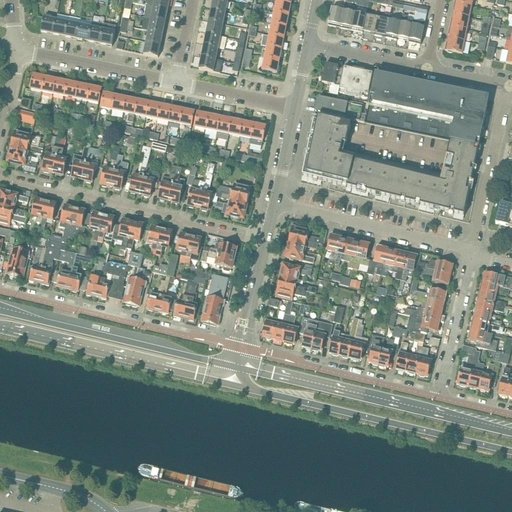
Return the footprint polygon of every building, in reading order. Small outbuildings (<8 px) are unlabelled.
[(145,0),(144,6),(146,6),(167,11),(169,0),(145,0)] [(218,0),(212,0),(211,11),(225,14),(228,2),(218,0)] [(291,6),(275,2),(273,14),(289,17),(291,6)] [(469,19),(472,7),(454,4),(453,12),(454,12),(453,16),(469,19)] [(146,6),(143,18),(150,20),(165,23),(167,11),(146,6)] [(340,28),(343,11),(344,7),(339,6),(338,10),(331,9),(328,26),(336,28),(336,27),(340,28)] [(223,25),(225,14),(211,11),(208,22),(223,25)] [(351,30),(354,14),(343,11),(340,28),(339,29),(351,31),(351,30)] [(386,37),(389,21),(390,15),(385,13),(383,19),(377,18),(374,35),(374,36),(385,38),(386,37)] [(286,28),(289,17),(273,14),(271,25),(286,28)] [(362,33),(363,32),(366,16),(354,14),(351,30),(351,31),(362,33)] [(363,32),(374,35),(377,18),(378,15),(373,14),(372,17),(366,16),(363,32)] [(401,23),(397,39),(409,42),(413,22),(407,21),(408,17),(402,16),(401,23)] [(451,20),(449,27),(467,31),(469,19),(453,16),(453,20),(451,20)] [(55,20),(43,18),(40,33),(53,35),(55,20)] [(143,18),(141,30),(148,31),(163,34),(165,23),(150,20),(143,18)] [(53,35),(64,37),(67,23),(55,20),(53,35)] [(79,25),(76,40),(88,42),(92,23),(80,21),(79,25)] [(397,39),(401,23),(389,21),(386,37),(385,38),(397,41),(397,39)] [(88,42),(100,45),(103,25),(99,24),(92,22),(92,23),(88,42)] [(208,22),(206,34),(220,37),(223,25),(208,22)] [(413,22),(409,42),(408,43),(420,45),(424,25),(413,22)] [(482,22),(480,34),(487,35),(489,23),(482,22)] [(64,37),(76,40),(79,25),(67,23),(64,37)] [(104,24),(103,25),(100,45),(112,47),(116,26),(104,24)] [(286,28),(271,25),(268,36),(284,40),(286,28)] [(465,43),(467,31),(449,27),(448,35),(449,35),(449,39),(465,43)] [(163,34),(148,31),(145,43),(160,46),(163,34)] [(206,34),(203,46),(218,49),(224,50),(226,42),(227,42),(227,39),(226,38),(220,37),(206,34)] [(479,41),(478,45),(485,47),(486,42),(487,35),(480,34),(479,41)] [(282,51),(284,40),(268,36),(266,48),(282,51)] [(446,52),(462,55),(465,43),(449,39),(448,43),(446,43),(444,51),(446,51),(446,52)] [(236,53),(242,54),(244,42),(238,41),(236,53)] [(158,58),(160,46),(145,43),(143,55),(158,58)] [(203,46),(201,58),(216,61),(218,49),(203,46)] [(485,60),(492,61),(495,49),(488,47),(485,60)] [(261,53),(260,58),(264,59),(279,62),(282,51),(266,48),(265,54),(261,53)] [(242,67),(249,68),(251,56),(245,55),(242,67)] [(222,62),(216,61),(201,58),(198,70),(220,74),(222,62)] [(277,74),(279,62),(264,59),(261,71),(277,74)] [(323,74),(322,83),(331,85),(330,86),(329,91),(328,93),(329,93),(329,94),(326,93),(324,100),(336,102),(337,99),(338,93),(344,68),(343,68),(342,69),(341,69),(338,68),(338,67),(325,64),(323,74)] [(344,68),(338,93),(351,96),(367,99),(372,74),(364,72),(363,74),(356,72),(352,72),(352,70),(344,68)] [(42,93),(45,77),(33,75),(30,90),(42,93)] [(375,75),(370,97),(365,123),(450,141),(478,147),(479,146),(482,131),(485,115),(489,98),(440,88),(425,85),(398,79),(380,76),(375,75)] [(56,80),(45,77),(42,93),(53,95),(56,80)] [(64,97),(67,82),(56,80),(53,95),(64,97)] [(79,84),(67,82),(64,97),(75,100),(79,84)] [(90,86),(79,84),(75,100),(87,102),(90,86)] [(87,102),(98,104),(101,89),(90,86),(87,102)] [(115,96),(104,93),(100,109),(112,112),(115,96)] [(126,98),(115,96),(112,112),(123,114),(126,98)] [(126,98),(123,114),(129,115),(127,122),(133,123),(134,116),(138,100),(126,98)] [(22,99),(20,108),(29,110),(31,101),(22,99)] [(318,99),(315,113),(364,123),(365,119),(360,118),(362,108),(363,105),(337,99),(336,102),(324,100),(318,99)] [(134,116),(146,119),(149,103),(138,100),(134,116)] [(160,105),(149,103),(146,119),(157,121),(160,105)] [(171,107),(160,105),(157,121),(168,123),(171,107)] [(38,106),(37,112),(48,115),(50,109),(38,106)] [(168,123),(179,126),(183,110),(171,107),(168,123)] [(50,109),(48,115),(59,118),(61,111),(50,109)] [(194,112),(183,110),(179,126),(191,128),(194,112)] [(34,124),(36,115),(19,111),(17,120),(34,124)] [(209,115),(197,113),(194,128),(206,131),(209,115)] [(217,133),(220,117),(209,115),(206,131),(217,133)] [(220,117),(217,133),(216,139),(227,142),(228,135),(231,120),(220,117)] [(304,168),(302,177),(308,179),(312,180),(312,179),(318,181),(321,182),(322,182),(329,184),(346,188),(353,190),(361,192),(368,194),(368,193),(376,195),(375,195),(383,197),(390,199),(405,202),(413,204),(413,205),(419,206),(427,208),(434,210),(434,209),(435,209),(440,211),(464,217),(465,212),(467,204),(466,204),(468,196),(469,196),(470,189),(473,171),(475,163),(478,147),(450,141),(446,156),(444,164),(442,175),(441,179),(354,158),(340,154),(341,150),(342,145),(346,146),(350,126),(314,117),(313,124),(312,127),(311,133),(311,134),(309,144),(308,150),(306,158),(304,167),(304,168)] [(239,138),(243,122),(231,120),(228,135),(239,138)] [(254,124),(243,122),(239,138),(251,140),(254,124)] [(254,124),(251,140),(250,144),(261,147),(265,127),(254,124)] [(120,126),(119,132),(130,135),(132,128),(120,126)] [(13,138),(12,143),(14,143),(15,142),(19,143),(20,146),(26,147),(26,145),(28,146),(28,147),(40,150),(43,150),(44,150),(43,150),(39,149),(40,144),(41,138),(31,136),(15,132),(14,133),(13,133),(12,138),(13,138)] [(56,138),(54,147),(51,157),(46,156),(42,171),(44,171),(44,173),(48,174),(49,173),(53,174),(53,171),(52,171),(53,167),(55,166),(57,160),(55,160),(55,158),(56,158),(61,140),(56,138)] [(65,140),(61,140),(56,158),(55,158),(55,160),(57,160),(55,166),(53,167),(52,171),(53,171),(53,174),(57,175),(57,176),(61,177),(62,176),(63,176),(67,161),(61,159),(66,141),(65,140)] [(10,147),(9,151),(10,152),(10,153),(26,157),(27,152),(39,155),(42,156),(43,150),(40,150),(28,147),(28,146),(26,145),(26,147),(20,146),(19,143),(15,142),(14,143),(12,143),(11,147),(10,147)] [(133,177),(129,192),(131,192),(131,194),(135,195),(135,194),(140,195),(140,192),(139,192),(140,188),(142,187),(144,181),(142,181),(142,179),(143,179),(146,169),(148,159),(149,160),(151,150),(153,144),(147,142),(146,148),(143,147),(141,154),(144,155),(141,167),(138,178),(133,177)] [(191,143),(189,149),(201,152),(203,146),(191,143)] [(82,181),(82,178),(81,178),(82,174),(84,173),(86,167),(84,167),(84,165),(85,165),(88,155),(90,145),(85,144),(82,158),(74,156),(73,163),(75,163),(71,178),(73,178),(73,180),(77,181),(78,180),(82,181)] [(8,154),(7,158),(8,159),(7,162),(36,169),(37,164),(32,163),(30,163),(31,158),(32,158),(26,157),(10,153),(9,154),(8,154)] [(82,178),(82,181),(86,182),(86,183),(90,184),(90,183),(92,183),(96,169),(97,168),(99,164),(98,162),(92,160),(93,156),(88,155),(85,165),(84,165),(84,167),(86,167),(84,173),(82,174),(81,178),(82,178)] [(111,181),(110,185),(111,185),(111,188),(115,189),(115,190),(119,191),(120,190),(121,190),(125,176),(126,176),(127,173),(127,172),(129,165),(122,163),(123,157),(118,156),(117,162),(114,172),(113,172),(113,174),(115,174),(113,180),(111,181)] [(247,157),(246,163),(261,167),(262,160),(247,157)] [(111,188),(111,185),(110,185),(111,181),(113,180),(115,174),(113,174),(113,172),(114,172),(117,162),(112,161),(109,171),(104,170),(100,185),(102,185),(102,187),(106,188),(106,187),(111,188)] [(212,196),(206,194),(207,189),(209,189),(209,190),(210,185),(212,177),(213,176),(212,175),(214,166),(208,164),(204,183),(201,193),(200,193),(200,195),(202,195),(200,201),(198,202),(197,206),(198,206),(198,209),(202,210),(202,211),(206,212),(206,211),(208,211),(210,202),(214,203),(216,197),(217,194),(215,194),(214,195),(212,195),(212,196)] [(175,176),(172,186),(171,186),(171,188),(173,188),(171,194),(169,195),(168,199),(169,199),(169,202),(173,203),(173,204),(177,205),(178,204),(179,204),(185,181),(179,180),(182,169),(177,167),(175,176)] [(191,168),(186,186),(193,187),(197,169),(191,168)] [(148,198),(148,197),(150,197),(153,187),(157,188),(159,177),(149,175),(151,170),(146,169),(143,179),(142,179),(142,181),(144,181),(142,187),(140,188),(139,192),(140,192),(140,195),(144,196),(144,197),(148,198)] [(171,188),(171,186),(172,186),(175,176),(170,174),(169,179),(163,177),(158,199),(160,199),(160,201),(164,202),(164,201),(169,202),(169,199),(168,199),(169,195),(171,194),(173,188),(171,188)] [(191,191),(187,206),(189,206),(189,208),(193,209),(193,208),(198,209),(198,206),(197,206),(198,202),(200,201),(202,195),(200,195),(200,193),(201,193),(204,183),(194,180),(193,187),(192,191),(191,191)] [(245,199),(248,199),(249,195),(250,195),(251,191),(250,190),(250,189),(234,185),(233,190),(218,187),(217,192),(232,196),(232,195),(234,195),(234,197),(240,199),(241,197),(246,198),(245,199)] [(0,192),(0,193),(0,202),(15,206),(16,201),(27,204),(29,199),(25,198),(0,192)] [(248,199),(245,199),(246,198),(241,197),(240,199),(234,197),(234,195),(232,195),(232,196),(217,192),(217,194),(216,197),(230,201),(229,206),(245,210),(246,209),(247,209),(248,205),(247,204),(248,199)] [(35,200),(31,216),(37,217),(33,236),(32,237),(37,238),(37,237),(42,218),(43,219),(43,217),(41,216),(43,210),(45,209),(46,206),(45,206),(46,203),(42,202),(41,201),(37,200),(37,201),(35,200)] [(24,219),(25,213),(13,211),(15,206),(0,202),(0,214),(2,215),(3,213),(10,214),(9,216),(11,217),(12,216),(24,219)] [(46,203),(45,206),(46,206),(45,209),(43,210),(41,216),(43,217),(43,219),(42,218),(37,237),(42,238),(47,220),(53,221),(56,205),(55,205),(54,204),(50,203),(50,204),(46,203)] [(244,216),(245,216),(246,211),(245,211),(245,210),(229,206),(217,203),(216,203),(216,204),(216,205),(213,206),(213,207),(222,209),(223,210),(222,214),(225,214),(225,215),(227,215),(226,215),(243,220),(244,216)] [(495,224),(506,227),(511,205),(502,203),(500,212),(498,212),(495,224)] [(74,213),(75,210),(71,209),(70,208),(66,207),(66,208),(64,207),(60,223),(61,223),(59,228),(65,229),(63,238),(52,236),(51,238),(47,236),(44,247),(45,247),(47,248),(60,251),(65,252),(68,236),(71,225),(72,226),(72,224),(70,223),(72,217),(74,216),(75,213),(74,213)] [(68,236),(68,239),(73,240),(73,237),(74,234),(79,236),(78,239),(83,240),(85,229),(82,228),(83,223),(85,214),(85,212),(84,212),(84,211),(79,210),(79,211),(75,210),(74,213),(75,213),(74,216),(72,217),(70,223),(72,224),(72,226),(71,225),(68,236)] [(0,224),(10,227),(11,221),(25,225),(26,219),(24,219),(12,216),(11,217),(9,216),(10,214),(3,213),(2,215),(0,214),(0,224)] [(89,230),(95,231),(93,242),(97,243),(100,232),(101,232),(101,231),(99,230),(101,224),(103,223),(104,220),(103,219),(104,217),(100,216),(99,215),(95,214),(95,215),(93,214),(89,230)] [(100,232),(97,243),(101,244),(102,244),(103,241),(111,243),(112,240),(115,226),(113,225),(114,219),(113,219),(112,218),(108,217),(108,218),(104,217),(103,219),(104,220),(103,223),(101,224),(99,230),(101,231),(101,232),(100,232)] [(133,227),(132,226),(133,224),(129,223),(128,222),(124,221),(124,222),(122,221),(121,227),(115,226),(112,240),(122,243),(120,251),(126,252),(129,239),(130,239),(130,238),(128,237),(130,231),(132,230),(133,227)] [(129,239),(126,250),(131,251),(134,240),(140,242),(140,239),(144,240),(146,231),(142,230),(143,226),(142,226),(141,225),(137,224),(137,225),(133,224),(132,226),(133,227),(132,230),(130,231),(128,237),(130,238),(130,239),(129,239)] [(291,229),(290,233),(291,234),(290,238),(318,244),(322,245),(323,240),(322,240),(319,239),(307,237),(309,231),(292,227),(292,229),(291,229)] [(144,240),(143,245),(147,246),(152,250),(151,256),(155,257),(158,246),(159,246),(159,245),(157,244),(159,238),(161,237),(162,234),(161,233),(162,231),(158,230),(157,229),(153,228),(153,229),(151,228),(150,232),(146,231),(144,240)] [(0,236),(5,237),(9,238),(10,231),(0,229),(0,236)] [(169,249),(172,233),(171,233),(170,232),(166,231),(166,232),(162,231),(161,233),(162,234),(161,237),(159,238),(157,244),(159,245),(159,246),(158,246),(155,257),(160,258),(163,247),(169,249)] [(190,240),(191,238),(187,237),(186,236),(182,235),(182,236),(180,235),(176,251),(182,252),(180,263),(184,264),(187,253),(188,253),(188,252),(186,251),(188,245),(190,244),(191,241),(190,240)] [(334,265),(340,237),(336,236),(334,238),(330,236),(326,251),(331,252),(328,264),(334,265)] [(340,237),(334,265),(339,266),(340,261),(345,262),(350,241),(346,240),(344,238),(340,237)] [(8,244),(6,254),(10,255),(6,275),(14,277),(22,245),(23,241),(16,240),(14,239),(9,238),(8,244)] [(187,253),(184,264),(189,265),(190,261),(198,263),(201,248),(199,248),(201,240),(200,240),(199,239),(195,238),(195,239),(191,238),(190,240),(191,241),(190,244),(188,245),(186,251),(188,252),(188,253),(187,253)] [(287,243),(286,247),(287,248),(304,252),(305,247),(316,250),(318,244),(290,238),(288,243),(287,243)] [(350,241),(345,262),(349,263),(348,269),(353,270),(360,242),(356,241),(354,242),(350,241)] [(360,242),(353,270),(358,271),(360,265),(368,267),(370,261),(366,260),(369,246),(365,245),(364,243),(360,242)] [(209,248),(208,253),(218,256),(218,257),(220,257),(220,255),(226,257),(227,259),(231,260),(231,259),(234,259),(235,255),(236,255),(237,251),(236,250),(236,249),(237,244),(233,243),(231,248),(221,245),(216,244),(214,250),(209,248)] [(14,277),(23,279),(29,253),(27,252),(28,247),(22,245),(14,277)] [(34,282),(39,283),(40,283),(41,279),(39,277),(40,273),(41,273),(47,248),(45,247),(45,249),(43,249),(38,268),(33,267),(29,282),(34,283),(34,282)] [(41,279),(40,283),(43,284),(43,285),(49,286),(50,282),(49,282),(53,264),(52,263),(53,260),(58,261),(60,251),(47,248),(41,273),(40,273),(39,277),(41,279)] [(286,249),(285,254),(286,254),(285,258),(313,265),(314,260),(303,257),(304,252),(287,248),(287,249),(286,249)] [(378,268),(376,275),(381,277),(388,249),(384,248),(381,249),(377,248),(374,262),(370,261),(368,267),(367,275),(373,276),(375,267),(378,268)] [(388,249),(381,277),(386,278),(387,272),(392,273),(397,253),(393,252),(392,250),(388,249)] [(55,271),(52,284),(57,285),(56,288),(64,290),(64,289),(68,290),(70,284),(68,282),(69,278),(70,278),(76,255),(65,252),(60,251),(58,261),(69,264),(67,271),(66,270),(65,273),(55,271)] [(218,256),(208,253),(203,252),(200,262),(206,263),(207,258),(217,261),(216,266),(223,268),(223,269),(223,270),(224,271),(228,272),(229,272),(230,271),(230,270),(231,270),(232,268),(233,268),(234,264),(233,263),(234,259),(231,259),(231,260),(227,259),(226,257),(220,255),(220,257),(218,257),(218,256)] [(397,253),(392,273),(397,274),(395,280),(400,281),(407,254),(403,253),(401,254),(397,253)] [(130,254),(128,266),(135,268),(140,269),(143,257),(140,257),(130,254)] [(412,278),(417,256),(407,254),(400,281),(398,290),(402,291),(404,282),(405,283),(407,277),(412,278)] [(68,282),(70,284),(68,290),(70,291),(70,292),(78,294),(79,291),(84,292),(84,291),(87,281),(87,279),(76,276),(80,263),(90,266),(92,259),(84,257),(79,255),(76,255),(70,278),(69,278),(68,282)] [(168,267),(166,276),(166,277),(170,278),(173,278),(178,258),(171,256),(168,267)] [(87,281),(84,291),(87,292),(86,296),(93,297),(93,296),(95,297),(97,292),(99,291),(100,286),(99,286),(105,263),(99,261),(95,279),(90,278),(89,282),(87,281)] [(418,263),(416,268),(451,277),(452,272),(451,271),(452,266),(431,261),(428,263),(428,265),(418,263)] [(95,297),(96,297),(99,298),(99,299),(106,300),(107,295),(121,298),(124,286),(123,286),(127,267),(122,266),(107,262),(106,263),(105,263),(99,286),(100,286),(99,291),(97,292),(95,297)] [(154,266),(153,273),(160,275),(166,276),(168,267),(159,265),(159,267),(154,266)] [(281,270),(280,274),(281,274),(281,276),(297,280),(298,275),(310,278),(312,269),(300,266),(299,270),(283,266),(282,269),(281,270)] [(124,305),(131,307),(140,269),(135,268),(132,279),(128,278),(127,284),(128,285),(123,304),(124,304),(124,305)] [(450,281),(451,277),(416,268),(415,273),(434,278),(433,283),(447,286),(449,282),(450,281)] [(145,270),(140,269),(131,307),(138,308),(138,307),(139,308),(144,289),(145,288),(147,283),(142,282),(145,270)] [(206,280),(208,274),(196,272),(194,278),(206,280)] [(482,280),(481,284),(509,290),(511,290),(511,288),(509,288),(510,285),(511,280),(500,278),(501,275),(502,276),(502,275),(492,273),(489,272),(489,273),(489,275),(485,274),(484,278),(482,280)] [(203,323),(203,324),(209,326),(221,278),(213,276),(213,278),(213,279),(212,282),(214,282),(211,292),(210,292),(209,298),(206,297),(205,302),(206,304),(201,322),(203,323)] [(279,281),(278,286),(306,293),(312,294),(313,289),(308,287),(296,284),(297,280),(281,276),(280,276),(279,276),(278,280),(279,281)] [(159,300),(158,304),(160,307),(158,312),(161,313),(160,314),(168,316),(169,312),(172,313),(172,312),(175,301),(175,300),(166,298),(167,295),(166,295),(169,283),(170,278),(166,277),(165,282),(160,300),(159,300)] [(209,326),(216,327),(219,325),(221,318),(220,317),(222,308),(223,307),(225,302),(222,301),(224,295),(222,295),(225,285),(226,285),(227,282),(228,279),(221,278),(209,326)] [(150,294),(146,310),(154,312),(154,311),(157,312),(158,312),(160,307),(158,304),(159,300),(160,300),(165,282),(160,281),(157,293),(156,296),(150,294)] [(349,286),(349,288),(358,290),(359,288),(360,283),(351,281),(349,286)] [(181,318),(185,318),(186,313),(184,312),(186,306),(187,307),(192,283),(187,282),(182,302),(177,301),(173,317),(180,319),(181,318)] [(184,312),(186,313),(185,318),(187,319),(186,320),(193,322),(197,306),(192,305),(197,284),(193,283),(192,283),(187,307),(186,306),(184,312)] [(508,295),(509,290),(481,284),(480,287),(481,289),(480,293),(495,297),(496,292),(508,295)] [(306,293),(278,286),(277,290),(276,290),(275,294),(276,295),(275,296),(292,300),(293,295),(305,298),(306,293)] [(411,291),(410,296),(417,298),(445,304),(446,300),(445,298),(446,294),(431,290),(430,295),(411,291)] [(494,301),(495,297),(480,293),(479,297),(477,299),(476,303),(504,309),(505,307),(506,304),(494,301)] [(426,310),(441,314),(442,310),(444,308),(445,304),(417,298),(416,303),(422,304),(421,309),(426,310)] [(281,302),(269,300),(268,307),(279,309),(281,302)] [(275,325),(272,340),(275,341),(276,342),(280,343),(281,342),(282,342),(286,326),(287,327),(290,316),(293,303),(288,302),(287,304),(281,326),(275,325)] [(504,309),(476,303),(476,306),(477,308),(476,312),(490,316),(491,312),(507,315),(508,310),(504,309)] [(335,314),(333,323),(339,325),(340,325),(344,309),(342,309),(337,308),(335,313),(335,314)] [(404,315),(409,316),(412,317),(440,324),(441,320),(440,318),(441,314),(426,310),(421,309),(417,308),(416,313),(405,310),(404,315)] [(275,312),(268,311),(262,337),(265,338),(266,340),(269,340),(271,340),(272,340),(275,325),(272,324),(275,312)] [(396,313),(391,312),(388,326),(393,327),(396,313)] [(496,317),(490,316),(476,312),(475,317),(473,318),(472,322),(500,328),(501,323),(495,322),(496,317)] [(290,316),(287,327),(286,326),(282,342),(285,343),(286,344),(290,345),(291,344),(294,345),(298,330),(293,329),(296,317),(290,316)] [(440,324),(412,317),(409,316),(408,321),(415,323),(412,332),(415,333),(425,335),(426,331),(436,333),(437,329),(439,328),(440,324)] [(303,319),(299,334),(304,336),(302,347),(304,348),(305,349),(311,351),(315,334),(317,328),(318,323),(303,319)] [(342,341),(339,356),(342,357),(343,358),(346,359),(348,358),(349,358),(352,344),(354,344),(356,332),(359,321),(353,319),(349,337),(344,335),(342,341)] [(352,344),(349,358),(352,359),(353,361),(356,361),(358,361),(361,361),(364,347),(366,348),(368,340),(361,338),(364,326),(362,326),(363,321),(362,321),(359,321),(356,332),(354,344),(352,344)] [(315,334),(311,351),(317,352),(318,351),(321,352),(325,338),(328,339),(330,339),(333,326),(332,326),(318,322),(318,323),(317,328),(315,334)] [(506,330),(500,328),(472,322),(471,326),(472,328),(471,332),(486,335),(487,331),(505,335),(506,330)] [(335,327),(329,354),(332,354),(333,356),(336,357),(338,356),(339,356),(342,341),(344,335),(340,334),(341,329),(335,327)] [(401,334),(402,330),(395,328),(393,338),(400,339),(401,337),(401,334)] [(477,344),(476,348),(494,352),(497,342),(490,341),(491,336),(486,335),(471,332),(470,336),(468,337),(467,341),(477,344)] [(424,340),(425,335),(415,333),(413,341),(424,344),(424,340)] [(378,367),(385,339),(385,338),(371,335),(366,356),(370,357),(368,363),(371,364),(372,365),(378,367)] [(428,346),(438,348),(440,341),(430,339),(428,346)] [(505,345),(503,354),(510,356),(511,347),(511,346),(511,340),(507,339),(506,340),(505,345)] [(382,350),(378,367),(384,368),(385,367),(388,368),(392,353),(394,343),(394,341),(388,340),(386,351),(382,350)] [(409,357),(405,356),(408,345),(402,343),(395,370),(398,371),(399,372),(403,373),(404,372),(405,372),(409,357)] [(409,357),(405,372),(409,373),(410,374),(413,375),(414,374),(415,375),(419,360),(420,360),(423,349),(417,347),(415,359),(409,357)] [(463,347),(461,354),(468,355),(465,371),(460,370),(456,385),(459,385),(460,387),(464,388),(465,387),(468,388),(472,373),(471,372),(475,354),(476,350),(463,347)] [(429,350),(423,349),(420,360),(419,360),(415,375),(419,375),(420,377),(423,378),(425,377),(427,378),(431,363),(426,361),(429,350)] [(493,362),(500,364),(503,354),(496,353),(493,362)] [(503,354),(500,364),(507,366),(510,356),(503,354)] [(472,373),(468,388),(469,388),(470,389),(474,390),(475,389),(478,390),(482,375),(484,365),(479,364),(479,362),(473,361),(471,372),(472,373)] [(478,390),(479,390),(480,392),(484,393),(485,392),(488,392),(495,366),(489,364),(486,376),(482,375),(478,390)] [(504,368),(498,395),(501,396),(502,397),(505,398),(507,397),(508,397),(511,379),(511,375),(509,375),(510,370),(504,368)]
